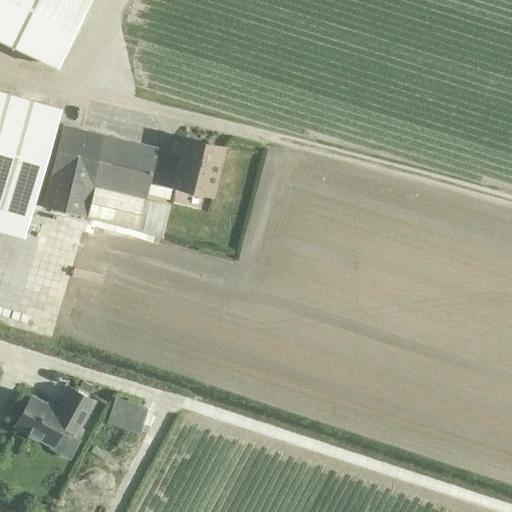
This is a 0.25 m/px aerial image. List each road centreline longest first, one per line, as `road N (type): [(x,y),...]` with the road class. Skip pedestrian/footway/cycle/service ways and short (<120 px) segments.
road 1 (track): [(500,511),(23,352)]
road 2 (track): [(511,204),(74,84)]
